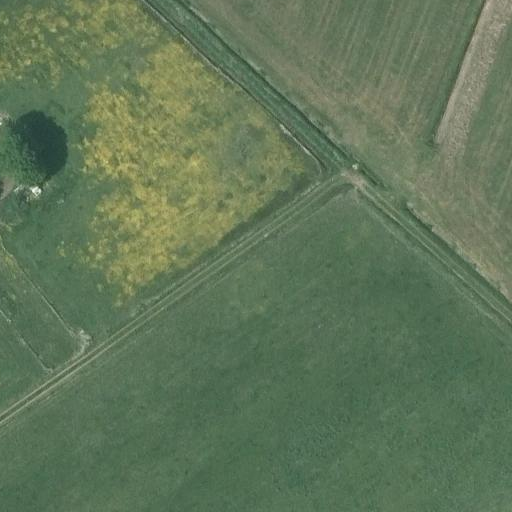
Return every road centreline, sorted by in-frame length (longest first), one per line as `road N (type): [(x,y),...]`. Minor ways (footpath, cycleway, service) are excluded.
road 1 (track): [(157,0),(511,326)]
road 2 (track): [(342,175),(0,417)]
